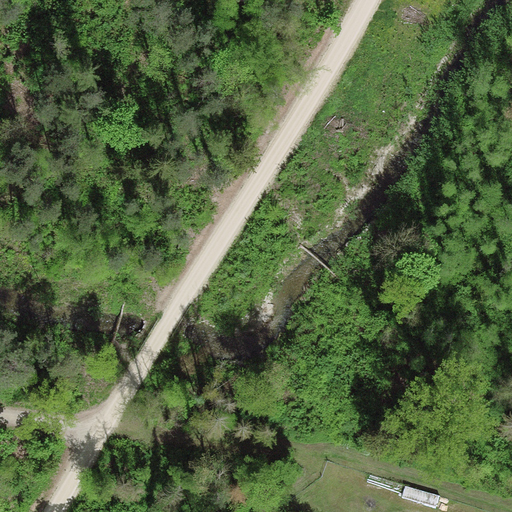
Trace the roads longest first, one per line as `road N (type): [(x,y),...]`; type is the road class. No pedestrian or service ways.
road 1 (track): [(364,0),(51,511)]
road 2 (track): [(0,414),(366,463)]
